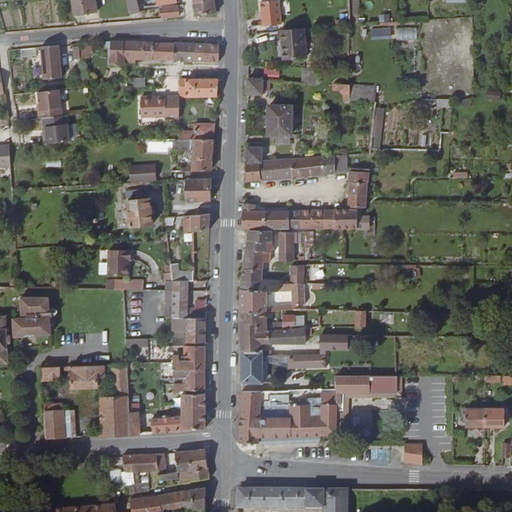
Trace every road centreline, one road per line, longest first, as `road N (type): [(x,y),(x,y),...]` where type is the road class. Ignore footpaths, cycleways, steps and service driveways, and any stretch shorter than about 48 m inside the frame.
road 1 (tertiary): [(221,438),(232,30)]
road 2 (secondary): [(511,478),(302,473),(228,463)]
road 3 (residential): [(232,30),(154,27),(0,40)]
road 4 (secondary): [(221,438),(0,451)]
